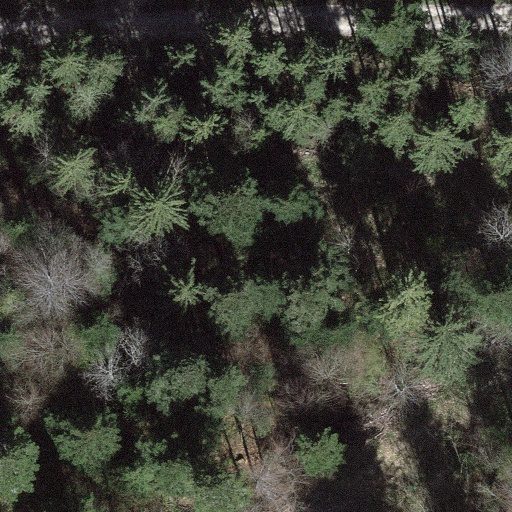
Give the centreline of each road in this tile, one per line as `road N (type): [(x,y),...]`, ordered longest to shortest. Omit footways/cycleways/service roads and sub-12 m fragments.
road 1 (track): [(0,23),(94,11),(511,8)]
road 2 (track): [(511,409),(359,511)]
